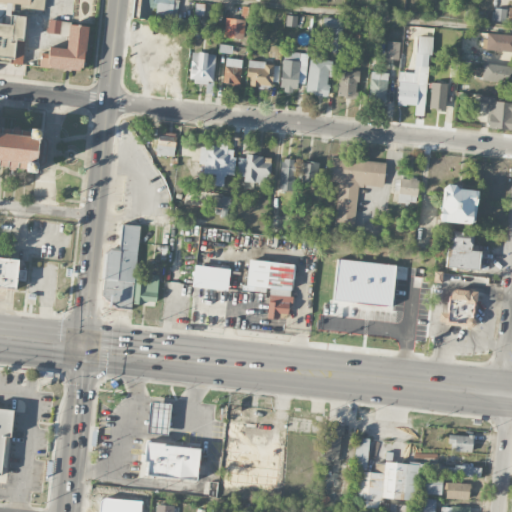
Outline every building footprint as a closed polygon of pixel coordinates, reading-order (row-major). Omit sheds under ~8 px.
[(0,0),(46,0),(45,11),(26,9),(26,6),(0,2),(0,0)] [(133,0),(131,19),(176,24),(179,0),(133,0)] [(22,64),(0,60),(0,24),(9,25),(10,15),(25,17),(22,40),(24,41),(22,64)] [(297,17),(287,15),(286,26),(296,27),(297,17)] [(243,40),(245,20),(225,18),(223,37),(243,40)] [(48,32),(50,19),(61,20),(60,33),(48,32)] [(346,45),(358,46),(360,21),(349,20),(346,45)] [(40,67),(42,54),(48,54),(49,48),(67,50),(70,23),(88,25),(83,72),(40,67)] [(511,34),(485,34),(484,51),(511,51),(511,34)] [(430,37),(417,36),(415,73),(399,72),(397,105),(415,106),(414,115),(425,116),(430,37)] [(399,60),(399,42),(386,42),(386,59),(399,60)] [(458,66),(460,48),(452,48),(450,65),(458,66)] [(189,82),(206,84),(205,93),(212,94),(215,55),(192,52),(189,82)] [(304,84),(308,54),(284,52),(279,90),(294,92),(296,83),(304,84)] [(327,96),(332,61),(323,60),(324,55),(310,54),(306,93),(327,96)] [(239,87),(243,61),(226,58),(222,84),(239,87)] [(248,85),(278,86),(279,63),(249,62),(248,85)] [(511,66),(476,65),(475,80),(511,81),(511,66)] [(358,71),(339,70),(338,96),(357,97),(358,71)] [(386,103),(387,73),(370,73),(369,103),(386,103)] [(430,109),(445,110),(446,84),(431,83),(430,109)] [(511,129),(511,102),(493,102),(494,97),(479,96),(479,103),(489,103),(487,128),(511,129)] [(0,127),(31,131),(31,128),(41,129),(36,174),(26,173),(26,169),(0,165),(0,127)] [(158,138),(156,154),(173,157),(175,141),(158,138)] [(233,175),(235,148),(201,145),(199,165),(203,165),(203,174),(215,175),(214,186),(223,186),(224,174),(233,175)] [(237,176),(244,176),(244,182),(259,183),(259,187),(270,188),(271,157),(238,156),(237,176)] [(338,183),(335,227),(354,229),(357,186),(383,188),(385,162),(330,158),(329,182),(338,183)] [(279,190),(294,191),(294,159),(280,159),(279,190)] [(300,184),(318,185),(318,162),(300,162),(300,184)] [(397,202),(416,204),(418,180),(399,178),(397,202)] [(439,222),(474,224),(477,189),(441,187),(439,222)] [(231,197),(212,195),(210,207),(229,209),(231,197)] [(140,226),(122,224),(119,252),(108,251),(103,306),(132,309),(140,226)] [(445,267),(477,271),(480,252),(470,250),(472,234),(450,231),(445,267)] [(0,257),(0,287),(16,290),(16,280),(25,282),(26,270),(18,269),(19,260),(0,257)] [(343,317),(366,319),(365,327),(401,329),(402,312),(416,313),(419,264),(348,259),(343,317)] [(294,266),(248,260),(244,291),(268,294),(265,318),(286,321),(287,306),(289,306),(294,266)] [(228,290),(229,268),(193,267),(192,288),(228,290)] [(135,279),(134,303),(156,304),(157,275),(143,274),(143,280),(135,279)] [(474,291),(449,290),(448,322),(473,323),(474,291)] [(168,435),(169,403),(149,402),(148,434),(168,435)] [(339,462),(341,427),(325,426),(323,461),(339,462)] [(448,443),(455,444),(455,451),(472,452),(473,436),(448,435),(448,443)] [(366,469),(369,439),(356,438),(353,467),(366,469)] [(146,476),(197,479),(199,447),(145,444),(143,463),(147,463),(146,476)] [(417,465),(375,462),(374,473),(358,472),(356,508),(379,510),(380,498),(402,500),(402,502),(415,503),(417,465)] [(448,475),(480,477),(480,467),(449,466),(448,475)] [(441,475),(423,475),(422,494),(441,495),(441,475)] [(469,500),(470,484),(446,483),(445,499),(469,500)] [(97,511),(140,511),(141,502),(99,499),(97,511)] [(423,511),(434,511),(435,499),(423,499),(423,511)]
